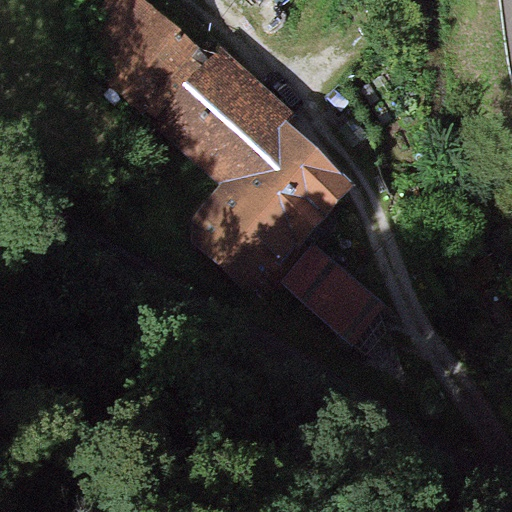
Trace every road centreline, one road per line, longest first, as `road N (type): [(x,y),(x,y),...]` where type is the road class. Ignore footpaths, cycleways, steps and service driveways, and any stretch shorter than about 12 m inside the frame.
road 1 (track): [(0,198),(511,503)]
road 2 (track): [(259,52),(350,178),(511,472)]
